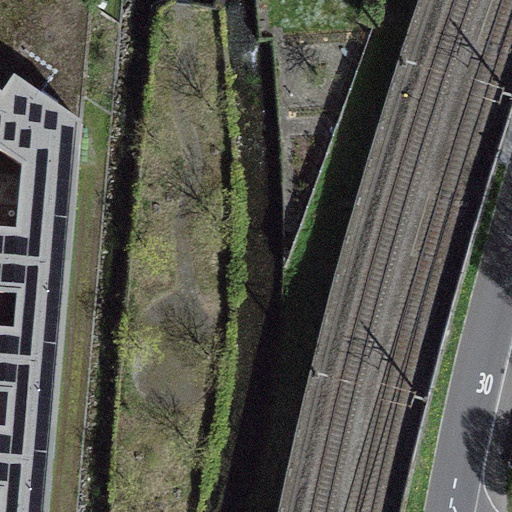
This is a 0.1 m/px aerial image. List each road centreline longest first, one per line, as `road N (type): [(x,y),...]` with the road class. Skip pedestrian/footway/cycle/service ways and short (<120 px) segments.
road 1 (unknown): [(49,511),(86,152)]
road 2 (residential): [(450,511),(511,282)]
